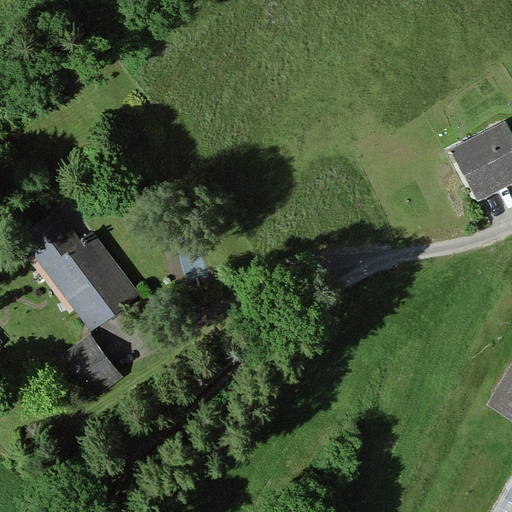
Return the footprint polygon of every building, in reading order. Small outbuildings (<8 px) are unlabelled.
[(511,140),(504,124),(450,152),(477,204),(511,185),(511,140)] [(58,209),(19,238),(90,336),(140,297),(91,232),(80,240),(58,209)] [(124,378),(90,336),(52,367),(86,409),(124,378)] [(511,363),(483,412),(511,430),(511,363)] [(511,511),(511,480),(494,511),(511,511)]
